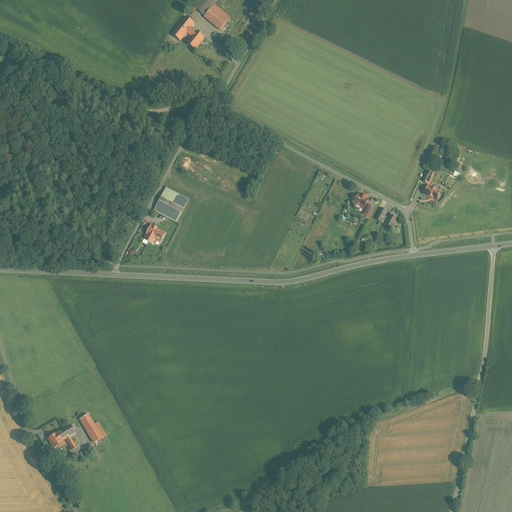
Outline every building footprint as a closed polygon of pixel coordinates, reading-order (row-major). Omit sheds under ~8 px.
[(203,0),(196,9),(206,17),(205,18),(221,31),(232,19),(215,5),(219,0),(203,0)] [(196,25),(187,18),(173,35),(181,42),(188,34),(193,38),(187,44),(196,51),(206,39),(197,32),(192,29),(196,25)] [(429,185),(434,174),(428,172),(423,182),(429,185)] [(429,187),(425,195),(437,200),(441,193),(429,187)] [(189,202),(167,190),(155,213),(177,225),(189,202)] [(370,201),(359,195),(354,205),(364,211),(362,215),(368,218),(373,208),(368,206),(370,201)] [(389,212),(383,209),(377,220),(394,230),(397,224),(398,224),(400,220),(395,218),(396,216),(392,214),(390,219),(386,217),(389,212)] [(151,227),(144,240),(153,244),(155,240),(161,242),(165,234),(151,227)] [(88,415),(80,420),(94,443),(106,436),(98,423),(95,425),(88,415)] [(70,426),(48,439),(53,448),(58,445),(57,444),(65,439),(72,450),(76,448),(70,438),(75,435),(70,426)] [(92,448),(89,444),(82,449),(84,452),(92,448)]
